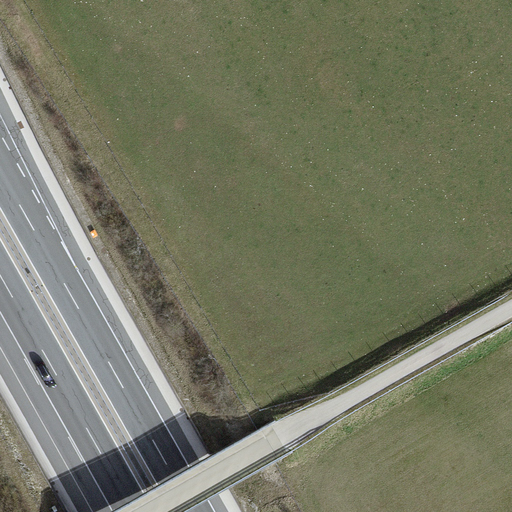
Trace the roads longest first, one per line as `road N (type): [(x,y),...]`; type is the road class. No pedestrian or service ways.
road 1 (unclassified): [(511,306),(148,511)]
road 2 (motorway): [(193,511),(0,172)]
road 3 (motorway): [(0,275),(132,511)]
